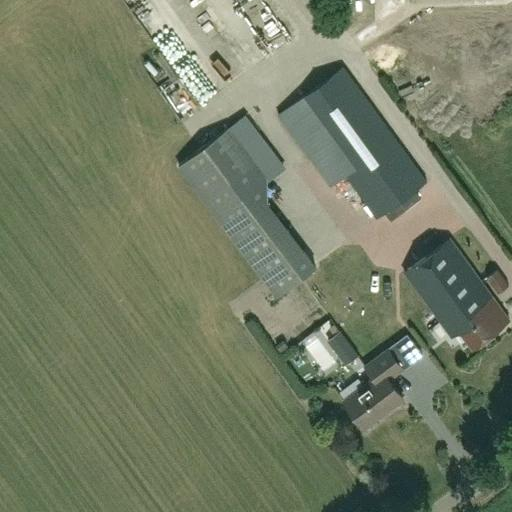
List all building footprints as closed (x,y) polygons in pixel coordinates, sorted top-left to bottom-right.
[(347,174),(378,216),(428,180),(343,65),(279,113),(332,185),(347,174)] [(268,201),(267,177),(229,126),(179,164),(278,294),(317,265),(268,201)] [(341,227),(316,251),(326,261),(351,238),(341,227)] [(473,346),(510,319),(450,237),(405,270),(452,336),(461,329),(473,346)] [(509,285),(498,268),(486,276),(497,292),(509,285)] [(363,426),(403,397),(388,377),(402,367),(388,347),(365,364),(374,376),(343,398),(363,426)]
